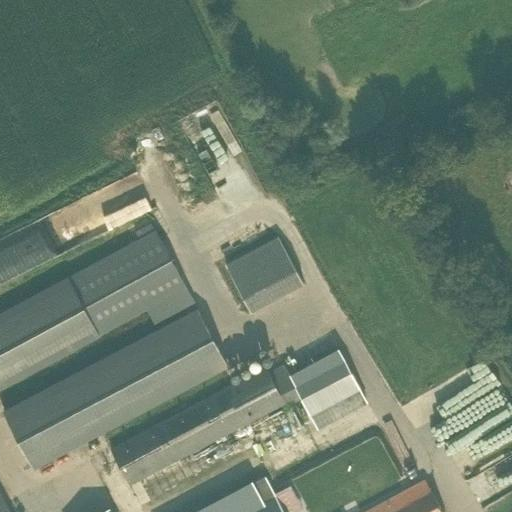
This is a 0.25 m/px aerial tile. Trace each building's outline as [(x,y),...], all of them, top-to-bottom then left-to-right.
[(218,205),(241,202),(239,183),(215,186),(218,205)] [(0,387),(98,336),(148,309),(155,323),(195,301),(158,232),(153,222),(137,230),(142,240),(0,314),(0,387)] [(304,283),(278,236),(226,264),(251,312),(304,283)] [(34,467),(228,365),(198,309),(4,411),(34,467)] [(339,348),(289,374),(302,396),(319,429),(368,404),(339,348)] [(453,373),(456,397),(488,394),(486,370),(453,373)] [(251,380),(95,462),(121,511),(143,511),(282,439),(251,380)] [(439,430),(451,456),(511,429),(511,404),(509,398),(439,430)] [(442,511),(426,481),(368,511),(442,511)] [(11,511),(0,491),(0,511),(11,511)] [(244,511),(285,511),(276,495),(244,511)]
